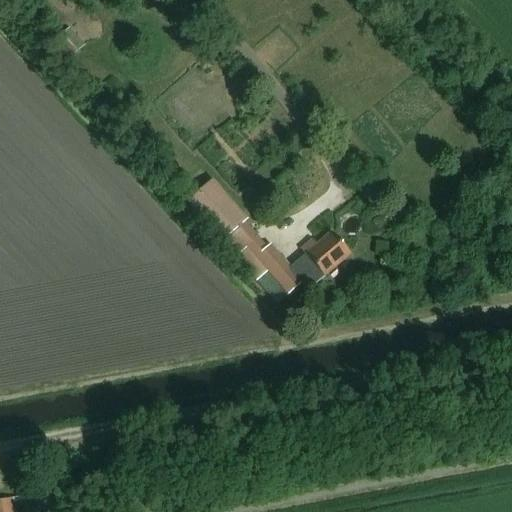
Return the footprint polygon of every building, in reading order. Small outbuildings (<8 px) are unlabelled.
[(88,42),(76,30),(61,44),(73,56),(88,42)] [(247,220),(213,181),(212,180),(185,204),(220,243),(247,220)] [(245,226),(234,235),(246,249),(236,257),(277,306),(302,284),(309,292),(349,257),(331,235),(315,249),(310,243),(300,252),(304,257),(289,270),(270,248),(266,251),(245,226)] [(449,252),(451,251),(471,242),(466,229),(465,228),(443,238),(449,252)] [(23,499),(25,511),(52,511),(49,494),(23,499)] [(0,511),(13,511),(11,501),(0,502),(0,511)]
